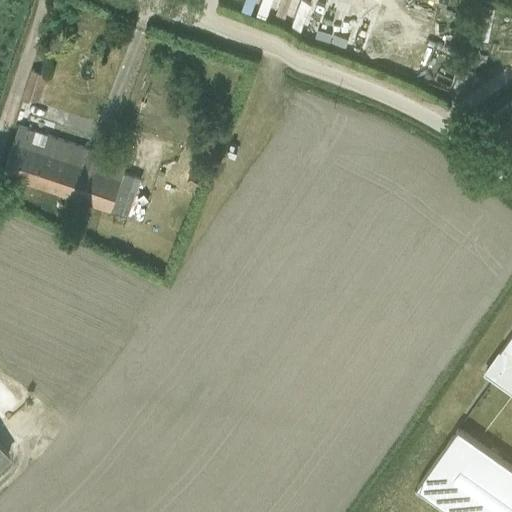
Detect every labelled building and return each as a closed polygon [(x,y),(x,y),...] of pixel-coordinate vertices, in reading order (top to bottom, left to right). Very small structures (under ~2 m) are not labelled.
[(254,11),(258,0),(227,0),(227,1),(254,11)] [(507,27),(511,17),(511,7),(502,3),(494,20),(507,27)] [(32,67),(23,93),(34,97),(43,71),(32,67)] [(6,176),(111,211),(128,159),(23,124),(6,176)] [(511,322),(480,364),(509,386),(511,381),(511,322)] [(463,511),(511,511),(511,462),(455,420),(413,475),(463,511)] [(0,429),(0,454),(12,444),(0,429)]
